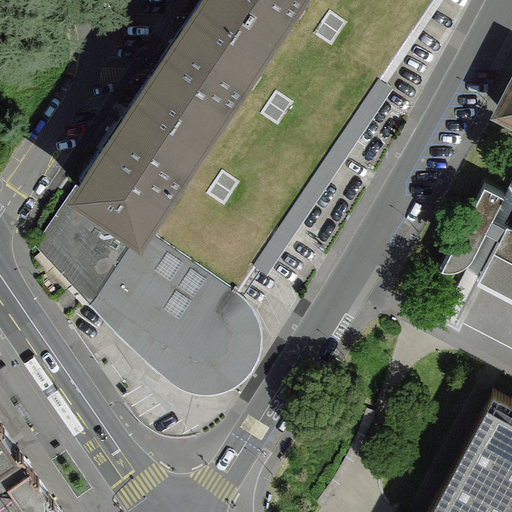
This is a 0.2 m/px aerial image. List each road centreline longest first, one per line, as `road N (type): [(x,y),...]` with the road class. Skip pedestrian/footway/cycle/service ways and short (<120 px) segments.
road 1 (residential): [(206,511),(506,0)]
road 2 (secondary): [(169,511),(0,278)]
